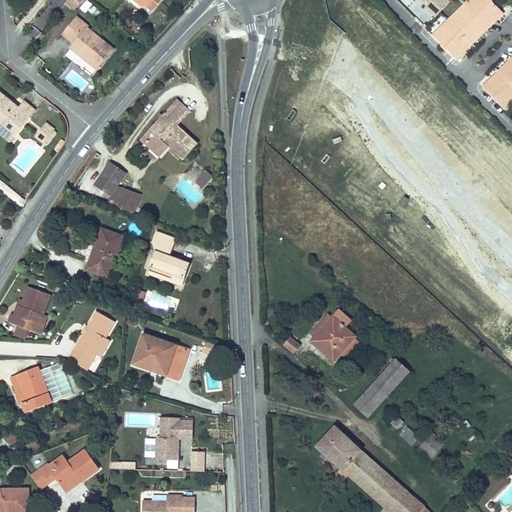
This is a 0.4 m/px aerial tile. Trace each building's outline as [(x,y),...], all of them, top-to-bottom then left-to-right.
[(84,0),(68,0),(64,4),(74,12),(84,0)] [(85,0),(79,8),(86,14),(93,5),(85,0)] [(136,0),(144,7),(146,5),(153,11),(162,0),(136,0)] [(450,4),(446,0),(420,0),(427,6),(426,8),(436,18),(442,12),(450,4)] [(447,28),(444,25),(433,35),(456,60),(466,50),(464,48),(470,41),(477,35),(479,37),(497,20),(494,18),(501,11),(490,0),(469,0),(472,4),(467,9),(457,19),(460,22),(456,26),(453,23),(447,28)] [(469,0),(464,5),(467,9),(472,4),(469,0)] [(464,5),(449,20),(453,23),(456,26),(460,22),(457,19),(467,9),(464,5)] [(501,11),(494,18),(497,20),(503,13),(501,11)] [(71,48),(80,55),(81,53),(84,55),(83,57),(98,70),(114,50),(88,28),(89,27),(77,17),(63,34),(74,44),(71,48)] [(449,20),(444,25),(447,28),(453,23),(449,20)] [(477,35),(470,41),(472,44),(479,37),(477,35)] [(470,41),(464,48),(466,50),(472,44),(470,41)] [(495,80),(493,77),(483,87),(506,111),(511,105),(511,58),(506,65),(508,67),(495,80)] [(506,65),(493,77),(495,80),(508,67),(506,65)] [(0,127),(4,130),(7,126),(16,134),(25,123),(15,115),(18,111),(12,106),(14,104),(0,92),(0,127)] [(178,100),(175,102),(185,111),(173,124),(182,133),(184,131),(178,126),(191,112),(178,100)] [(19,108),(14,104),(12,106),(18,111),(15,115),(25,123),(35,110),(25,101),(19,108)] [(175,102),(143,137),(152,146),(150,149),(160,158),(169,147),(183,160),(198,144),(184,131),(182,133),(173,124),(185,111),(175,102)] [(44,143),(54,130),(46,123),(36,136),(44,143)] [(4,130),(0,127),(0,133),(9,141),(16,134),(7,126),(4,130)] [(143,137),(140,141),(150,149),(152,146),(143,137)] [(103,174),(95,185),(110,196),(116,188),(126,175),(111,164),(106,171),(107,172),(105,175),(103,174)] [(196,183),(202,189),(213,176),(207,171),(196,183)] [(116,188),(110,207),(134,215),(140,196),(116,188)] [(99,250),(90,272),(108,278),(123,238),(101,230),(95,248),(99,250)] [(158,232),(154,242),(171,249),(174,239),(158,232)] [(171,249),(154,242),(156,251),(168,256),(171,249)] [(95,248),(87,270),(90,272),(99,250),(95,248)] [(156,251),(150,268),(151,268),(172,276),(171,279),(182,283),(189,264),(168,256),(156,251)] [(172,276),(151,268),(149,274),(181,286),(182,283),(171,279),(172,276)] [(21,307),(18,306),(14,315),(12,314),(9,322),(18,326),(28,330),(36,333),(43,314),(50,295),(29,287),(23,301),(21,307)] [(153,294),(151,302),(167,307),(169,299),(153,294)] [(84,334),(74,351),(92,362),(96,355),(101,347),(105,350),(110,341),(106,338),(115,322),(97,312),(87,327),(90,329),(86,335),(84,334)] [(340,312),(315,338),(329,350),(326,353),(334,360),(355,337),(344,327),(350,321),(340,312)] [(43,314),(36,333),(40,335),(47,316),(43,314)] [(130,315),(127,324),(135,326),(138,318),(130,315)] [(28,330),(18,326),(15,335),(25,339),(28,330)] [(144,334),(135,358),(181,374),(189,350),(144,334)] [(315,338),(313,341),(326,353),(329,350),(315,338)] [(291,339),(286,345),(294,352),(299,346),(291,339)] [(217,354),(220,345),(209,341),(205,350),(217,354)] [(101,347),(96,355),(101,357),(105,350),(101,347)] [(74,351),(68,361),(87,371),(92,362),(74,351)] [(181,374),(135,358),(133,364),(179,381),(181,374)] [(396,360),(375,383),(388,395),(409,372),(396,360)] [(38,367),(18,375),(28,401),(23,404),(26,413),(52,404),(38,367)] [(18,375),(12,377),(23,404),(28,401),(18,375)] [(388,395),(375,383),(355,405),(368,417),(388,395)] [(180,419),(180,418),(161,417),(160,438),(156,438),(155,460),(168,460),(168,455),(179,456),(179,440),(180,419)] [(397,418),(392,423),(397,428),(402,423),(397,418)] [(193,420),(180,419),(179,440),(192,440),(193,420)] [(430,511),(335,427),(317,447),(342,469),(337,475),(343,481),(348,475),(386,508),(382,511),(430,511)] [(407,427),(400,435),(411,445),(418,437),(407,427)] [(55,479),(62,489),(77,478),(80,482),(98,469),(85,451),(68,463),(64,457),(52,465),(47,465),(39,470),(49,484),(55,479)] [(204,452),(191,451),(191,471),(204,471),(204,452)] [(77,478),(62,489),(65,493),(80,482),(77,478)] [(0,511),(2,510),(5,510),(6,511),(28,511),(28,490),(0,490),(0,511)] [(142,511),(195,511),(195,497),(182,497),(182,495),(167,495),(167,501),(143,501),(142,511)]
